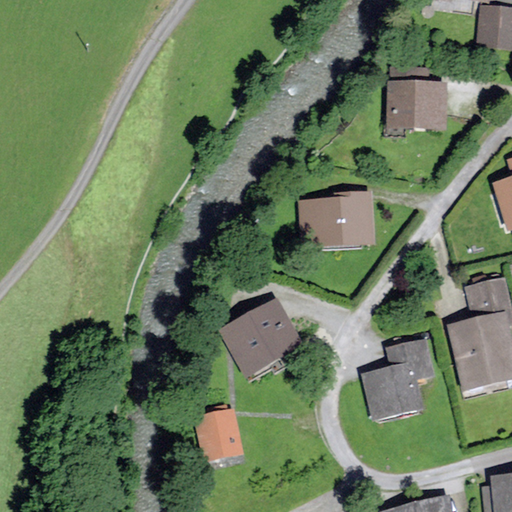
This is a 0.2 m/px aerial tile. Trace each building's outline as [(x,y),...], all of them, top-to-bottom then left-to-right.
[(511,47),(511,17),(485,15),(482,45),(511,47)] [(424,92),(425,74),(394,73),(393,124),(438,125),(439,92),(424,92)] [(511,188),(502,191),(511,224),(511,188)] [(368,240),(366,202),(339,203),(339,208),(319,209),(320,223),(305,224),(306,243),(368,240)] [(467,384),(511,373),(511,370),(502,329),(505,328),(504,324),(509,323),(500,285),(471,292),(480,329),(455,335),(467,384)] [(301,361),(273,311),(229,335),(242,360),(247,357),(253,368),(266,361),(274,375),(301,361)] [(376,415),(416,406),(410,379),(428,375),(421,347),(392,353),(397,374),(368,381),(376,415)] [(237,451),(230,418),(226,418),(224,409),(209,412),(211,422),(200,424),(207,457),(237,451)] [(511,511),(511,483),(499,485),(501,511),(511,511)]
